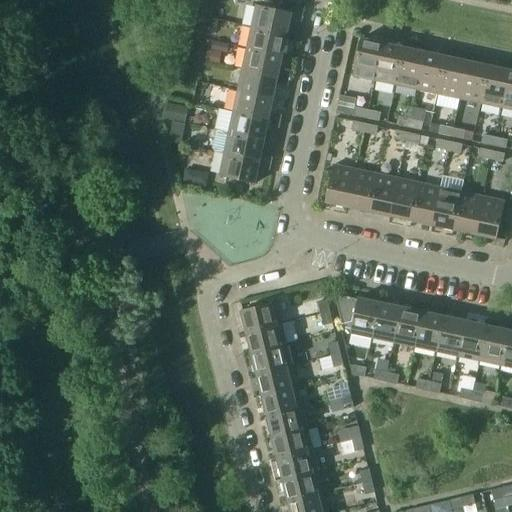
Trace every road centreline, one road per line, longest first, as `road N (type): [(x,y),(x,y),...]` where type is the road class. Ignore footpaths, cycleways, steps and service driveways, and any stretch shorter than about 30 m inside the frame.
road 1 (residential): [(256,511),(207,293),(215,281),(278,259),(288,233)]
road 2 (residential): [(288,233),(336,0)]
road 3 (residential): [(511,279),(288,233)]
